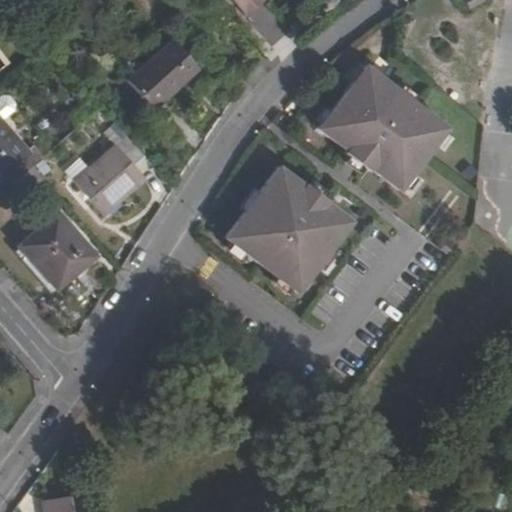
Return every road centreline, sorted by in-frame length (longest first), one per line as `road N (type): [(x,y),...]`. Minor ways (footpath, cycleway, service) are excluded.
road 1 (residential): [(72,387),(264,95),(377,0)]
road 2 (residential): [(0,488),(72,387)]
